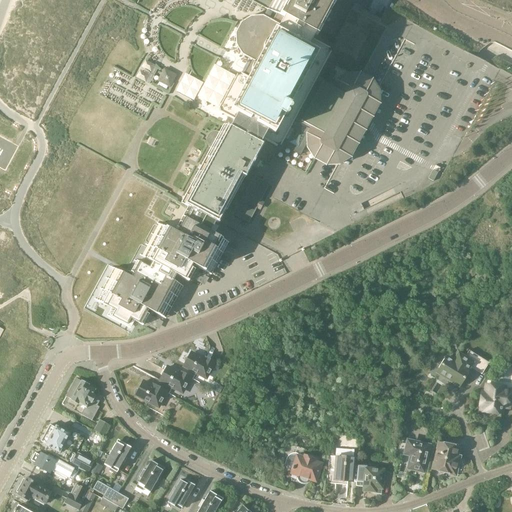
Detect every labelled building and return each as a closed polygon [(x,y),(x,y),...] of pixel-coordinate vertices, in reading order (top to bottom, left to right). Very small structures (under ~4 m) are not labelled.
[(275,0),(269,11),(276,14),(275,15),(314,36),(315,35),(317,36),(316,35),(319,29),(333,37),(336,31),(340,24),(335,21),(334,16),(336,12),(328,7),(331,0),(275,0)] [(511,0),(487,0),(484,6),(486,12),(511,25),(511,0)] [(210,148),(181,202),(218,222),(236,189),(245,193),(233,214),(248,222),(263,193),(267,187),(252,179),(249,185),(248,188),(239,183),(242,177),(244,178),(262,145),(260,144),(262,139),(265,141),(276,147),(277,146),(278,145),(279,145),(280,146),(281,145),(300,155),(306,144),(306,148),(313,159),(326,166),(339,165),(350,158),(380,104),(379,91),(372,80),(359,73),(346,73),(335,80),(332,85),(317,77),(330,53),(329,52),(329,51),(328,51),(329,50),(328,50),(329,49),(312,40),(314,36),(275,15),(272,22),(262,16),(250,17),(240,23),(235,33),(235,45),(241,55),(251,60),(243,75),(240,74),(239,75),(238,75),(238,76),(236,75),(218,109),(219,109),(219,110),(220,110),(219,111),(220,111),(219,112),(233,120),(229,127),(223,124),(219,133),(216,132),(214,132),(212,132),(210,133),(208,135),(206,138),(206,141),(206,143),(207,145),(209,147),(210,148)] [(154,64),(145,59),(141,66),(151,71),(154,64)] [(149,74),(140,69),(136,76),(145,81),(149,74)] [(161,79),(169,83),(173,75),(165,71),(161,79)] [(433,182),(437,173),(432,170),(428,179),(433,182)] [(218,223),(218,222),(181,202),(181,203),(187,207),(176,229),(179,231),(177,234),(159,224),(141,257),(151,262),(148,268),(136,261),(130,273),(134,275),(132,278),(117,270),(99,303),(114,311),(111,317),(126,326),(130,319),(138,324),(146,309),(161,317),(179,284),(177,283),(180,277),(184,280),(192,265),(207,273),(224,240),(210,232),(215,222),(218,223)] [(481,375),(489,363),(468,350),(464,358),(458,355),(454,362),(446,358),(437,372),(459,386),(468,371),(467,370),(469,367),(481,375)] [(184,360),(185,362),(186,362),(183,366),(203,377),(206,371),(210,373),(214,364),(204,358),(203,360),(191,353),(188,357),(186,357),(184,358),(184,359),(184,360)] [(179,374),(167,367),(159,381),(179,391),(182,385),(186,387),(190,378),(180,372),(179,374)] [(76,378),(66,397),(71,400),(78,404),(79,403),(85,407),(81,415),(92,421),(99,407),(97,406),(99,401),(93,398),(94,396),(92,395),(95,389),(88,386),(88,385),(81,381),(76,378)] [(134,393),(135,395),(136,395),(155,406),(158,400),(162,401),(167,393),(156,387),(155,389),(143,382),(139,390),(138,390),(136,389),(135,390),(134,391),(134,393)] [(486,392),(484,394),(481,393),(480,409),(484,410),(484,412),(500,414),(501,407),(509,407),(510,391),(503,391),(503,387),(487,385),(486,392)] [(99,420),(93,431),(104,437),(110,426),(99,420)] [(65,462),(80,435),(72,431),(70,434),(69,434),(68,433),(68,434),(56,427),(55,426),(55,427),(55,428),(50,425),(41,441),(46,444),(46,445),(45,444),(45,445),(46,446),(56,451),(54,455),(65,462)] [(109,470),(115,474),(131,448),(124,444),(123,446),(116,442),(103,464),(110,468),(109,470)] [(409,444),(407,445),(405,452),(406,454),(411,455),(408,468),(423,472),(429,446),(414,443),(413,445),(409,444)] [(455,458),(457,447),(439,443),(433,470),(441,471),(442,474),(445,474),(447,473),(454,474),(458,458),(455,458)] [(93,461),(77,452),(70,465),(87,474),(94,462),(93,461)] [(35,453),(31,461),(35,463),(34,465),(49,473),(50,472),(50,470),(66,479),(67,477),(68,477),(73,480),(77,471),(73,468),(61,462),(48,456),(48,457),(40,453),(39,455),(35,453)] [(288,461),(288,463),(289,465),(290,467),(292,468),(290,473),(297,476),(297,477),(297,478),(297,480),(299,482),(301,483),(302,483),(304,483),(307,482),(308,480),(308,479),(315,481),(321,464),(314,462),(315,459),(304,456),(303,459),(296,456),(296,457),(294,457),(291,457),(289,459),(288,461)] [(336,470),(335,480),(351,482),(353,458),(335,457),(334,470),(336,470)] [(144,487),(143,489),(150,493),(163,470),(156,467),(157,464),(151,461),(145,470),(143,469),(140,476),(142,477),(138,483),(144,487)] [(381,494),(381,488),(383,471),(366,469),(366,467),(357,466),(356,486),(364,487),(363,491),(373,491),(373,494),(381,494)] [(36,484),(26,478),(22,486),(20,484),(16,492),(18,493),(17,495),(28,501),(30,496),(45,503),(50,493),(36,485),(36,484)] [(181,508),(194,486),(188,482),(186,484),(180,480),(167,503),(174,507),(175,504),(181,508)] [(102,498),(112,504),(118,493),(97,481),(92,489),(103,496),(102,498)] [(75,485),(70,495),(83,501),(88,491),(75,485)] [(214,511),(221,501),(215,497),(216,495),(209,491),(204,501),(202,500),(198,506),(200,507),(197,511),(214,511)] [(86,511),(95,496),(94,496),(88,493),(79,511),(81,511),(86,511)] [(118,493),(112,504),(117,507),(122,510),(128,499),(118,493)] [(78,511),(83,501),(70,495),(69,494),(64,504),(78,511)] [(117,507),(112,504),(102,498),(99,503),(115,511),(117,507)]
